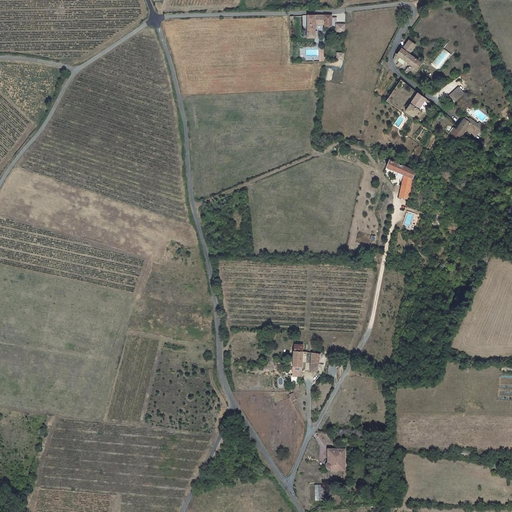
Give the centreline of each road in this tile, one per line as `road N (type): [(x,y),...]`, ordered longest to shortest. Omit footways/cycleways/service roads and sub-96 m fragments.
road 1 (unclassified): [(234,408),(185,120),(156,18)]
road 2 (unclassified): [(441,108),(388,60),(414,14),(411,5),(156,18)]
road 3 (residential): [(285,484),(369,329)]
road 4 (unclassified): [(77,69),(0,184)]
